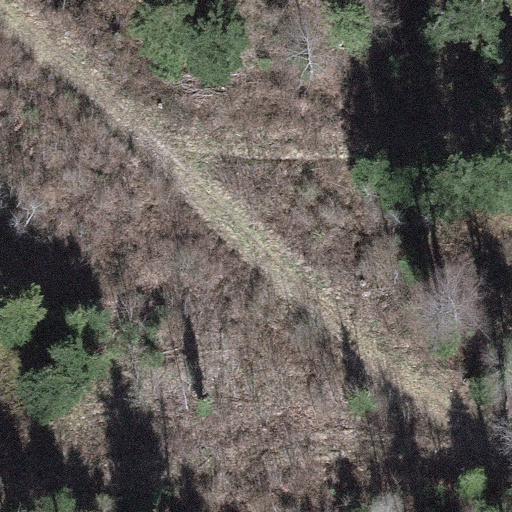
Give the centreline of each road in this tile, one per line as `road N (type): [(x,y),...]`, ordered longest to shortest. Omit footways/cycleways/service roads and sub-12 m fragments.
road 1 (track): [(0,21),(100,95),(464,429),(511,449)]
road 2 (track): [(511,126),(151,142)]
